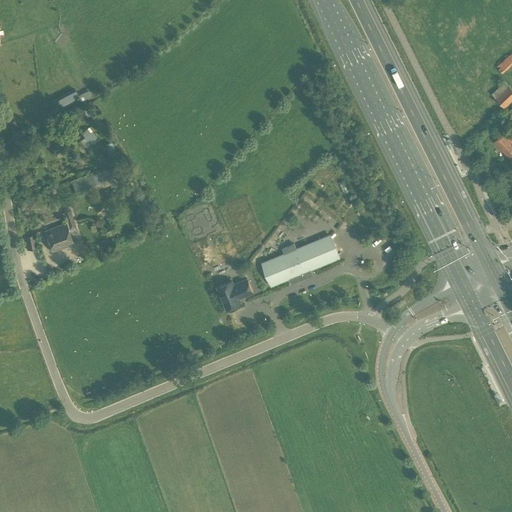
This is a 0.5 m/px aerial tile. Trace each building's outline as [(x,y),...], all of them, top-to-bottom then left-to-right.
[(511,51),(496,67),(502,73),(511,62),(511,51)] [(511,89),(505,82),(492,94),(504,107),(511,100),(511,89)] [(82,112),(72,116),(75,123),(81,121),(80,120),(85,118),(82,112)] [(500,122),(496,125),(504,133),(508,129),(500,122)] [(89,127),(81,133),(88,143),(96,138),(89,127)] [(502,134),(495,142),(511,160),(511,159),(511,144),(511,143),(511,138),(510,136),(507,139),(502,134)] [(109,168),(71,182),(75,192),(113,177),(120,175),(116,165),(109,168)] [(67,222),(45,230),(52,251),(74,243),(68,228),(69,227),(70,228),(76,226),(70,209),(63,211),(67,222)] [(35,235),(24,237),(27,250),(37,248),(35,235)] [(286,254),(263,264),(272,285),(295,276),(297,281),(308,277),(306,271),(340,257),(331,236),(297,250),(295,244),(283,249),(286,254)] [(393,250),(387,256),(391,260),(397,254),(393,250)] [(232,280),(217,286),(227,309),(241,303),(240,298),(253,293),(248,279),(234,284),(232,280)]
